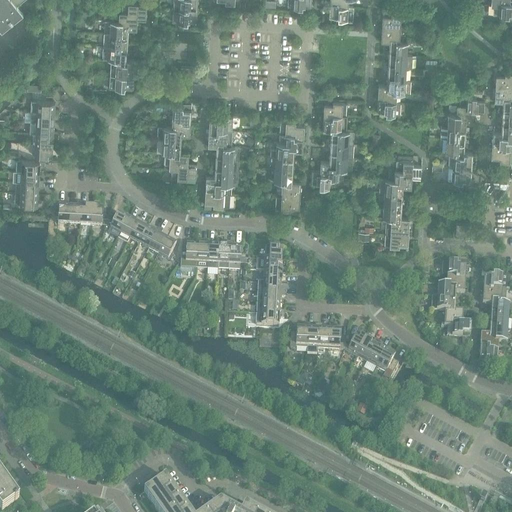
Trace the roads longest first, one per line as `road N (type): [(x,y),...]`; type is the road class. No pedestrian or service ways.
road 1 (residential): [(211,93),(303,98),(307,32),(215,27)]
road 2 (residential): [(303,239),(264,223),(197,219),(127,186)]
road 3 (residential): [(127,186),(71,186),(76,106),(88,104),(118,122)]
road 4 (residential): [(511,390),(409,339),(377,310)]
road 5 (residential): [(377,310),(301,308),(303,239)]
road 6 (residential): [(373,295),(429,252),(487,251)]
